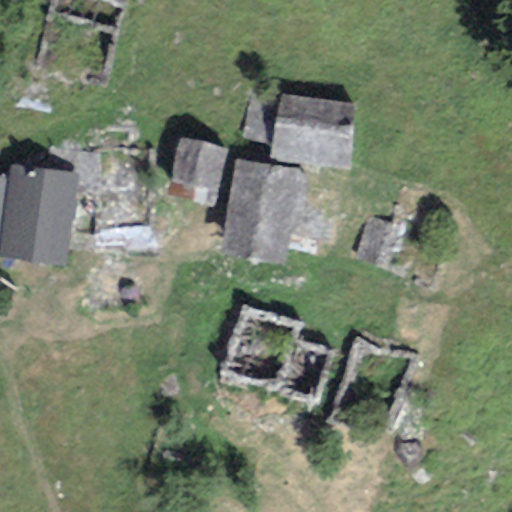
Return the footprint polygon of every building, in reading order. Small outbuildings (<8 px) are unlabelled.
[(277,95),(268,158),(346,169),(355,106),(277,95)] [(228,149),(178,138),(168,181),(218,192),(228,149)] [(299,170),(235,160),(219,256),(283,267),(299,170)] [(0,259),(65,267),(77,174),(7,165),(5,178),(0,216),(0,259)] [(386,270),(399,226),(367,217),(354,260),(386,270)]
